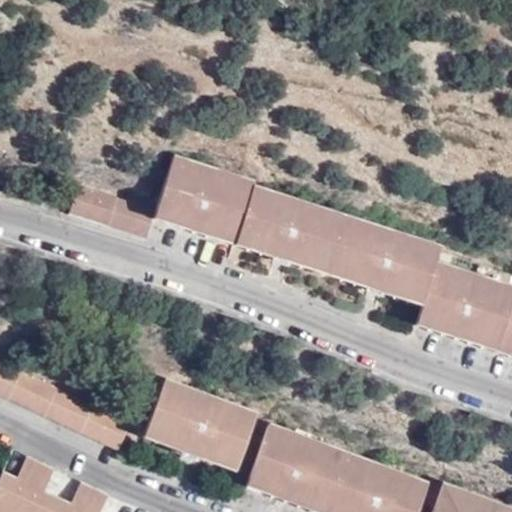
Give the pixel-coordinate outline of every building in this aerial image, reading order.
[(77,184),(67,214),(144,240),(152,220),(419,309),(414,323),(511,356),(511,286),(434,259),(438,247),(253,187),(254,182),(174,154),(154,209),(77,184)] [(0,398),(113,452),(125,423),(0,364),(0,398)] [(226,471),(247,413),(160,381),(138,438),(226,471)] [(305,511),(409,511),(420,484),(263,424),(239,487),(305,511)] [(35,464),(21,457),(10,478),(0,473),(0,511),(94,511),(102,496),(76,484),(67,504),(41,491),(49,471),(35,464)] [(511,511),(436,484),(426,511),(511,511)]
